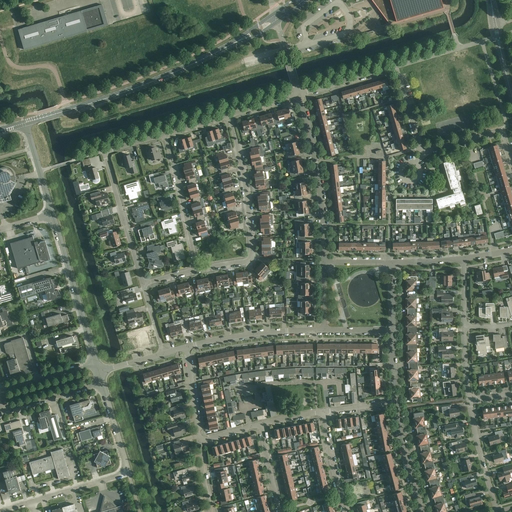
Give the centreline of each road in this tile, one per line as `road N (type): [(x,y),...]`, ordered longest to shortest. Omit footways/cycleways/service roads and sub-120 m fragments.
road 1 (unclassified): [(0,511),(127,473),(101,381)]
road 2 (tertiary): [(26,122),(128,91),(236,42)]
road 3 (residential): [(145,285),(105,152),(166,135)]
road 4 (residential): [(198,270),(251,260),(230,117)]
road 5 (residential): [(299,97),(395,68),(421,152)]
road 6 (residential): [(324,261),(320,167),(299,97)]
road 7 (unclassified): [(96,363),(53,215)]
road 8 (residential): [(186,346),(326,328)]
road 9 (residential): [(198,270),(166,135)]
